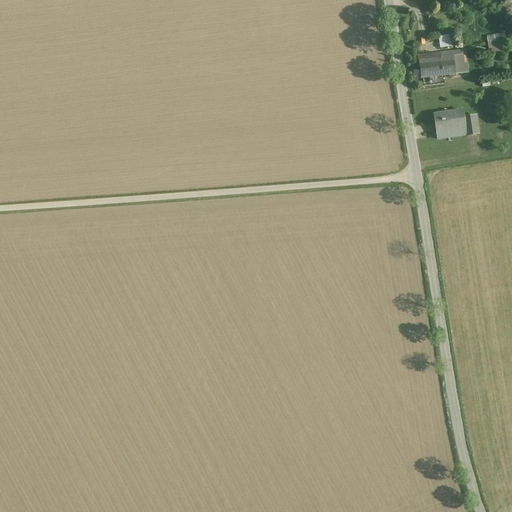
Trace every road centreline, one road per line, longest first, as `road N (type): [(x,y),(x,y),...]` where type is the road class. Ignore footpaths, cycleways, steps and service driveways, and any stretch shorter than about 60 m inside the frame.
road 1 (unclassified): [(390,0),(463,453),(480,511)]
road 2 (track): [(0,209),(416,178)]
